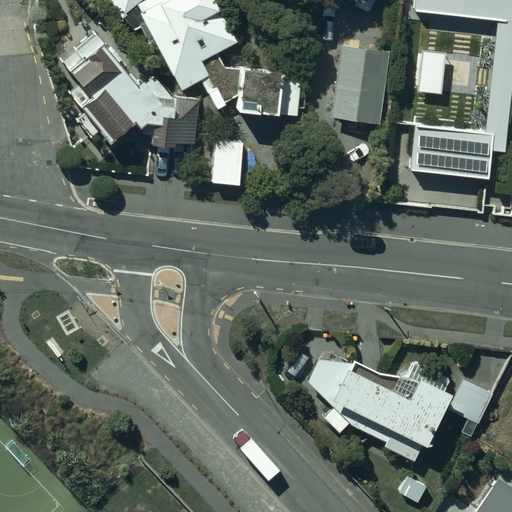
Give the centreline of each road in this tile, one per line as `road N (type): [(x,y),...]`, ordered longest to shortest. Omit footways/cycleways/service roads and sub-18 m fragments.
road 1 (residential): [(206,253),(511,284)]
road 2 (residential): [(224,401),(141,331),(134,243)]
road 3 (residential): [(206,253),(197,331),(224,401)]
road 4 (residential): [(224,401),(327,511)]
road 5 (residential): [(0,217),(134,243)]
